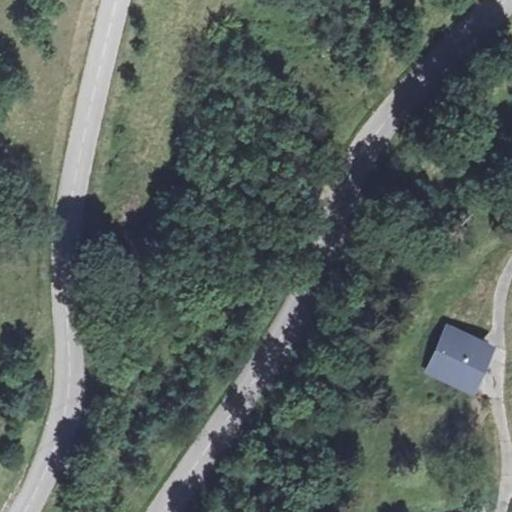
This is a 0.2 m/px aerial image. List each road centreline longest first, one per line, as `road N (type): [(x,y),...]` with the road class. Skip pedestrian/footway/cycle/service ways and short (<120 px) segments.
road 1 (tertiary): [(159,511),(279,329),(358,148),(412,82),(498,0)]
road 2 (tertiary): [(112,0),(62,210),(60,413),(20,511)]
